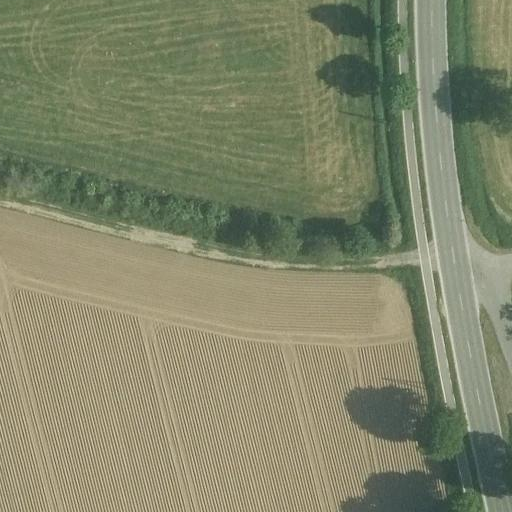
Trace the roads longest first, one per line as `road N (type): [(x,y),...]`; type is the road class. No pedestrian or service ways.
road 1 (track): [(454,258),(332,265),(0,189)]
road 2 (secondary): [(454,258),(429,0)]
road 3 (secondary): [(503,511),(454,258)]
